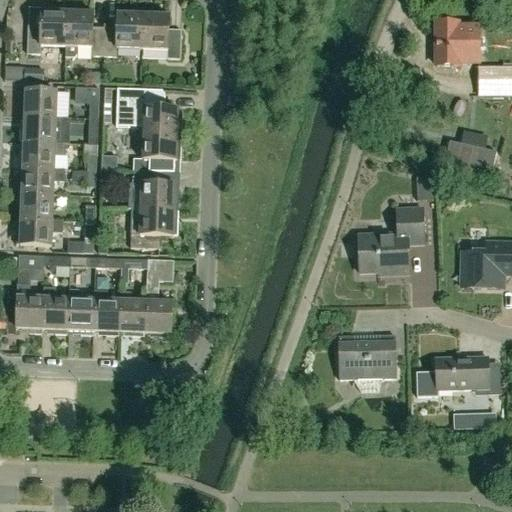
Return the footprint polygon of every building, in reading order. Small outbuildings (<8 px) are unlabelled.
[(66,50),(67,11),(43,10),(43,15),(41,15),(41,28),(28,28),(27,65),(40,65),(40,62),(43,62),(46,59),(46,49),(65,50),(66,50)] [(104,59),(105,30),(93,30),(93,16),(92,16),(92,12),(67,11),(66,50),(65,50),(65,59),(74,59),(77,57),(78,50),(91,51),(91,59),(104,59)] [(105,30),(104,59),(116,60),(116,51),(142,52),(143,13),(119,13),(119,17),(118,17),(117,31),(105,30)] [(143,13),(142,52),(167,53),(167,61),(180,62),(181,32),(169,32),(169,18),(168,18),(168,14),(143,13)] [(479,64),(479,30),(458,30),(458,26),(436,25),(436,68),(458,68),(458,64),(479,64)] [(479,98),(511,97),(511,69),(479,70),(479,98)] [(24,83),(24,71),(6,70),(5,82),(24,83)] [(24,83),(42,84),(42,74),(24,73),(24,83)] [(88,122),(97,122),(99,91),(75,90),(75,105),(88,106),(88,122)] [(110,125),(112,90),(104,90),(103,103),(104,103),(104,125),(110,125)] [(144,129),(143,136),(181,137),(182,113),(178,113),(178,112),(165,111),(165,99),(162,99),(162,93),(117,91),(116,128),(144,129)] [(56,121),(57,95),(26,94),(26,107),(22,107),(21,120),(25,120),(56,121)] [(56,121),(25,120),(25,133),(21,132),(20,145),(24,146),(55,146),(55,145),(56,121)] [(97,138),(97,122),(88,122),(88,137),(97,138)] [(181,137),(143,136),(143,162),(134,162),(129,163),(129,174),(134,174),(163,175),(163,163),(177,164),(177,162),(180,162),(181,137)] [(54,172),(54,171),(55,158),(64,159),(66,147),(55,145),(55,146),(24,146),(24,157),(20,157),(19,171),(24,171),(54,172)] [(491,179),(495,156),(449,145),(444,168),(491,179)] [(89,157),(88,172),(96,172),(97,157),(89,157)] [(65,171),(54,171),(54,172),(24,171),(23,183),(19,183),(19,197),(23,197),(54,198),(54,184),(64,184),(65,171)] [(96,172),(88,172),(86,189),(96,190),(96,172)] [(132,211),(132,212),(175,214),(175,202),(179,202),(180,189),(176,189),(176,188),(163,188),(163,175),(134,174),(134,187),(128,187),(127,211),(132,211)] [(104,195),(122,192),(119,178),(101,182),(104,195)] [(53,223),(53,222),(54,198),(23,197),(22,209),(18,209),(18,222),(22,222),(53,223)] [(85,208),(85,225),(94,225),(95,208),(85,208)] [(397,213),(398,237),(358,239),(360,276),(389,275),(389,278),(409,276),(408,247),(424,247),(422,211),(397,213)] [(175,214),(132,212),(131,251),(160,252),(161,239),(174,240),(174,239),(178,239),(178,226),(174,226),(175,214)] [(63,224),(53,222),(53,223),(22,222),(21,235),(17,235),(17,247),(21,247),(21,248),(52,249),(52,235),(62,236),(63,224)] [(93,241),(94,225),(85,225),(84,240),(84,255),(93,256),(93,241)] [(462,255),(461,290),(503,291),(503,276),(511,275),(511,246),(486,246),(486,255),(462,255)] [(44,272),(44,268),(44,259),(19,258),(18,271),(44,272)] [(70,269),(70,260),(54,259),(44,259),(44,268),(53,268),(70,269)] [(86,260),(70,260),(70,269),(76,269),(86,270),(86,260)] [(122,271),(122,262),(105,261),(105,270),(122,271)] [(138,263),(122,262),(122,271),(136,272),(138,263)] [(147,304),(146,335),(158,336),(158,340),(170,341),(170,336),(171,336),(172,305),(158,305),(159,285),(172,285),(174,264),(148,262),(147,275),(146,304),(147,304)] [(43,336),(43,332),(44,301),(43,301),(30,301),(30,288),(17,288),(17,300),(18,300),(17,331),(30,331),(30,336),(43,336)] [(70,302),(69,302),(55,302),(56,291),(43,290),(43,301),(44,301),(43,332),(56,332),(56,337),(69,337),(69,333),(70,302)] [(95,303),(94,303),(81,302),(81,296),(79,293),(69,292),(69,302),(70,302),(69,333),(81,333),(81,338),(94,338),(94,334),(95,303)] [(120,339),(120,334),(121,304),(119,304),(107,303),(108,294),(94,293),(94,303),(95,303),(94,334),(107,334),(107,339),(120,339)] [(147,304),(146,304),(132,304),(133,297),(130,295),(120,294),(119,304),(121,304),(120,334),(133,335),(133,339),(146,340),(146,335),(147,304)] [(381,383),(381,381),(396,381),(395,345),(395,339),(382,339),(380,345),(353,346),(351,340),(338,340),(338,346),(339,382),(354,382),(354,384),(360,394),(379,394),(381,383)] [(487,360),(436,361),(436,375),(416,375),(417,400),(438,399),(438,393),(488,392),(487,360)] [(474,416),(474,432),(495,431),(495,415),(474,416)]
